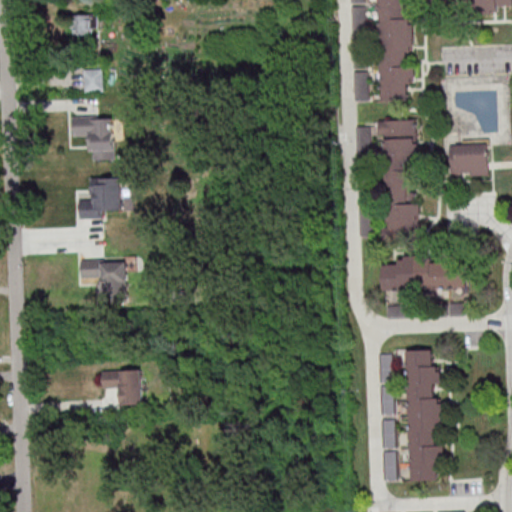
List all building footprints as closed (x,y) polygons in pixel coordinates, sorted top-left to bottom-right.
[(379,0),(382,101),(408,100),(408,82),(415,82),(415,65),(407,65),(407,51),(413,51),(411,0),(379,0)] [(511,4),(511,0),(431,0),(432,11),(498,9),(498,5),(511,4)] [(351,6),(353,33),(367,32),(365,5),(351,6)] [(99,14),(73,15),(74,40),(93,39),(93,27),(99,27),(99,14)] [(84,69),(85,91),(104,91),(104,68),(84,69)] [(354,71),(355,99),(369,99),(368,71),(354,71)] [(74,135),(90,135),(90,151),(95,151),(95,159),(116,159),(115,116),(74,117),(74,135)] [(385,134),(388,225),(382,225),(383,238),(420,237),(419,201),(417,201),(414,118),(379,120),(379,134),(385,134)] [(370,126),(357,126),(358,156),(371,156),(370,126)] [(451,172),(469,172),(469,175),(489,174),(488,142),(450,143),(451,172)] [(124,209),(123,177),(92,178),(93,199),(81,200),(82,218),(104,218),(104,210),(124,209)] [(384,289),(468,287),(467,262),(428,263),(428,255),(400,256),(400,263),(384,264),(384,289)] [(83,277),(99,276),(100,302),(129,301),(127,261),(105,262),(105,258),(83,259),(83,277)] [(412,480),(439,480),(438,461),(446,460),(445,444),(439,444),(438,430),(445,430),(444,397),(436,397),(435,383),(444,383),(443,366),(434,366),(434,348),(408,349),(412,480)] [(393,353),(382,353),(382,380),(394,379),(393,353)] [(104,387),(122,387),(122,404),(143,404),(142,369),(104,370),(104,387)] [(384,413),(395,413),(394,385),(383,385),(384,413)] [(385,447),(396,446),(395,419),(384,419),(385,447)] [(398,478),(397,451),(385,451),(386,479),(398,478)]
